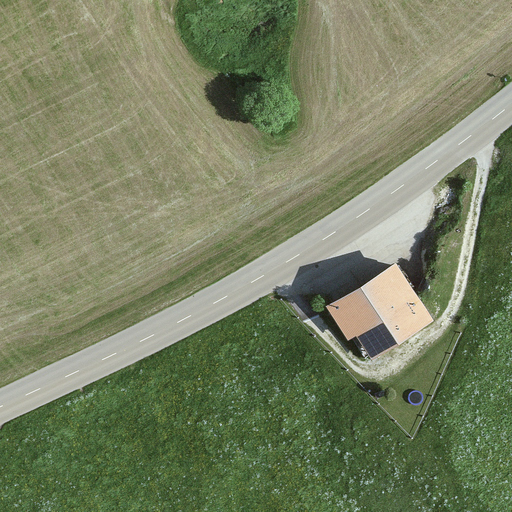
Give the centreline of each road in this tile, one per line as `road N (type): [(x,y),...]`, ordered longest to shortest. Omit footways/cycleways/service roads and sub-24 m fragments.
road 1 (tertiary): [(511,100),(337,228),(0,400)]
road 2 (track): [(477,125),(465,250),(444,318),(423,342),(374,368),(346,357),(265,270)]
